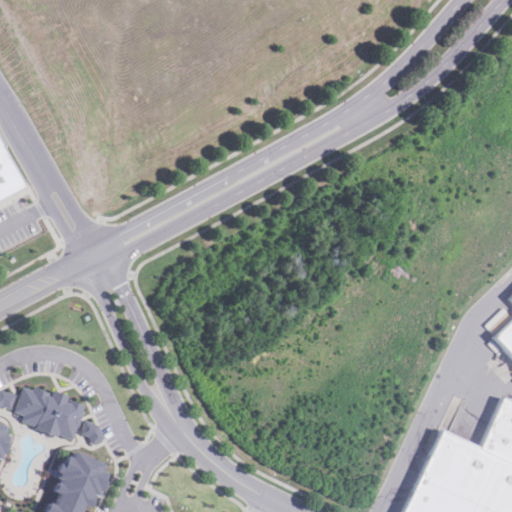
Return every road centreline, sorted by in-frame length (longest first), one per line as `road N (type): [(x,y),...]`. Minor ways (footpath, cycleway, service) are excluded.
road 1 (secondary): [(486,0),(390,100),(94,258)]
road 2 (residential): [(94,258),(152,382),(184,428),(228,469),(306,511)]
